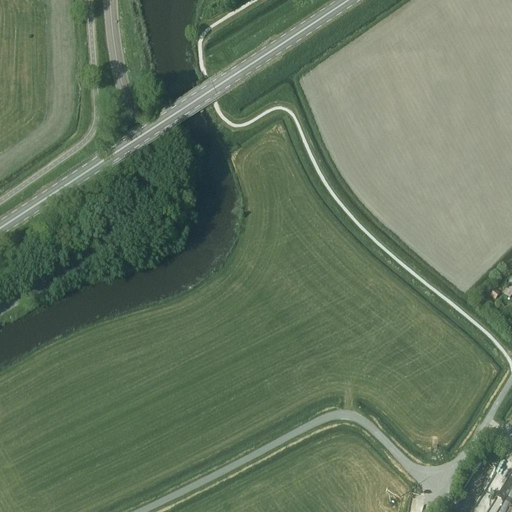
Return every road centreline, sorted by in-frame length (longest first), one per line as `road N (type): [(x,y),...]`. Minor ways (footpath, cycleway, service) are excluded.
road 1 (primary): [(0,223),(343,0)]
road 2 (tertiary): [(0,308),(128,229),(148,199),(150,170),(120,79),(109,0)]
road 3 (unclassified): [(141,511),(338,416),(365,425),(414,476),(433,481)]
road 4 (unclassified): [(433,481),(456,467),(511,379)]
